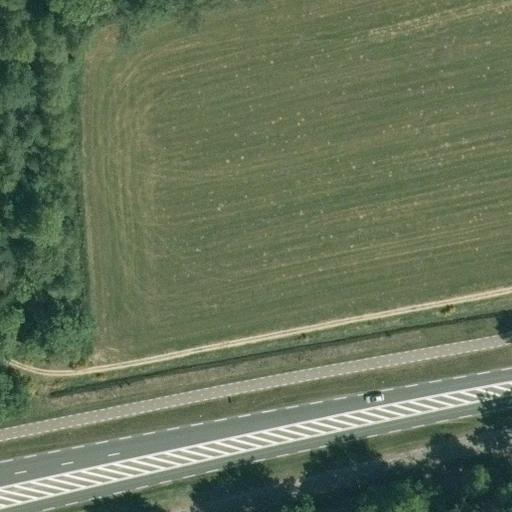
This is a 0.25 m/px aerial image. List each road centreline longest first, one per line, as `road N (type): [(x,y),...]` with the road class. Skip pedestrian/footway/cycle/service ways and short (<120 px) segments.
road 1 (primary): [(511,377),(0,478)]
road 2 (primary): [(21,511),(511,405)]
road 3 (unclassified): [(216,511),(511,439)]
